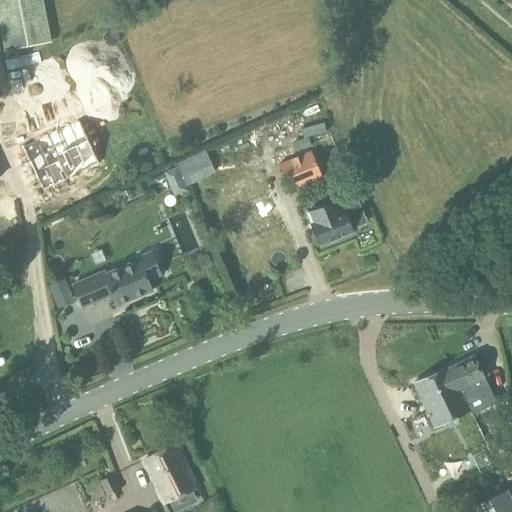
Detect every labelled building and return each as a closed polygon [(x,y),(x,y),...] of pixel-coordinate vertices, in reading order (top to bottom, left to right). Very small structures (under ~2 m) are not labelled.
[(8,34),(18,56),(66,34),(56,12),(50,0),(5,0),(20,29),(8,34)] [(15,102),(26,131),(70,115),(59,86),(15,102)] [(99,164),(78,120),(24,146),(43,190),(99,164)] [(311,151),(278,164),(290,191),(322,178),(311,151)] [(212,184),(246,265),(285,249),(251,168),(212,184)] [(176,170),(164,175),(170,192),(181,196),(186,194),(176,170)] [(340,198),(305,212),(310,223),(311,223),(320,245),(322,244),(326,245),(348,236),(350,233),(352,232),(343,210),(344,210),(340,198)] [(157,265),(151,252),(72,285),(81,307),(111,295),(115,305),(152,290),(144,270),(157,265)] [(449,367),(449,366),(413,383),(434,426),(470,410),(461,389),(470,385),(478,401),(492,395),(484,378),(489,375),(479,354),(474,356),(473,356),(449,367)] [(175,445),(143,460),(164,502),(196,486),(175,445)] [(108,497),(120,491),(112,474),(100,480),(108,497)] [(511,511),(511,497),(508,489),(470,507),(471,511),(511,511)] [(93,511),(104,511),(98,495),(88,499),(93,511)]
